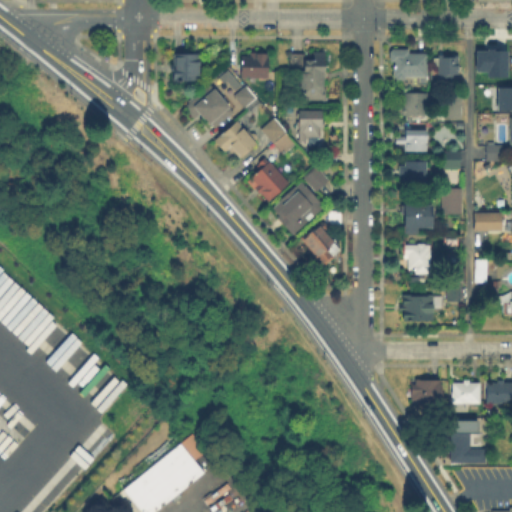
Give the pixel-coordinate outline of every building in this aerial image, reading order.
[(511,48),(511,75),(496,75),(496,69),(488,68),(488,50),(496,50),(496,48),(511,48)] [(393,78),(393,75),(391,75),(391,61),(388,61),(388,52),(390,49),(406,50),(406,52),(426,52),(426,78),(393,78)] [(305,100),(305,87),(296,87),(296,70),(301,70),(301,58),(314,58),(314,52),(325,52),(325,100),(305,100)] [(199,81),(173,81),(173,54),(199,54),(199,81)] [(268,79),(239,79),(239,58),(254,58),(254,56),(269,56),(269,78),(268,78),(268,79)] [(453,57),(453,59),(457,59),(457,75),(453,75),(453,84),(438,84),(438,57),(453,57)] [(229,91),(238,84),(225,68),(216,76),(229,91)] [(511,109),(494,109),(494,86),(511,86),(511,109)] [(233,113),(215,129),(202,113),(195,119),(185,108),(211,87),(233,113)] [(256,98),(245,108),(235,96),(246,87),(256,98)] [(461,119),(446,119),(446,94),(461,94),(461,119)] [(426,116),(403,116),(403,95),(427,95),(426,116)] [(321,112),(320,139),(306,138),(305,143),(299,143),(300,112),(321,112)] [(294,145),(283,155),(263,130),(275,121),(294,145)] [(240,122),(252,137),(255,136),(260,142),(240,157),(234,149),(225,155),(215,141),(240,122)] [(427,131),(427,152),(405,152),(405,145),(399,145),(399,138),(405,138),(406,131),(427,131)] [(501,161),(488,161),(488,147),(501,147),(501,161)] [(460,169),(444,169),(444,151),(460,151),(460,169)] [(289,184),(278,194),(277,193),(268,202),(248,182),(261,170),(257,166),(264,159),(289,184)] [(426,160),(426,183),(406,183),(406,180),(402,180),(402,168),(406,168),(406,160),(426,160)] [(328,178),(316,190),(305,178),(317,167),(328,178)] [(306,189),(323,206),(294,234),(276,215),(279,213),(272,205),(300,178),(309,187),(306,189)] [(461,213),(441,213),(441,189),(461,189),(461,213)] [(418,233),(403,233),(403,207),(433,207),(432,229),(418,229),(418,233)] [(327,224),(327,211),(341,211),(341,224),(327,224)] [(501,230),(475,230),(475,215),(501,215),(501,230)] [(322,253),(318,256),(305,239),(320,227),(333,245),(322,253)] [(457,246),(444,246),(444,237),(457,237),(457,246)] [(431,259),(430,273),(416,273),(416,269),(409,269),(409,259),(405,259),(405,245),(431,246),(431,259)] [(486,282),(474,282),(475,260),(487,260),(486,282)] [(495,292),(495,280),(481,280),(481,292),(495,292)] [(460,301),(447,301),(447,287),(460,287),(460,301)] [(511,291),(511,317),(503,317),(503,305),(498,305),(498,296),(510,296),(510,291),(511,291)] [(433,295),(433,298),(442,298),(442,305),(433,305),(433,320),(402,320),(402,312),(398,312),(399,304),(402,304),(402,295),(433,295)] [(488,384),(495,384),(495,381),(502,381),(502,384),(511,384),(511,404),(488,404),(488,384)] [(441,400),(441,404),(417,404),(417,400),(412,399),(412,382),(441,382),(441,400)] [(479,404),(453,404),(453,383),(479,383),(479,404)] [(469,463),(451,463),(451,418),(470,418),(469,463)] [(203,474),(156,511),(144,511),(126,490),(192,436),(205,452),(193,461),(203,474)]
